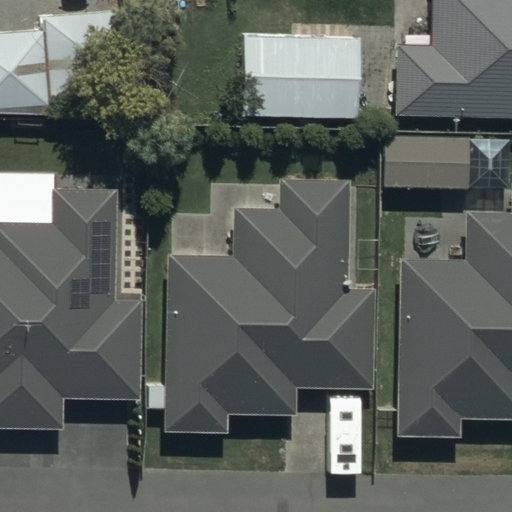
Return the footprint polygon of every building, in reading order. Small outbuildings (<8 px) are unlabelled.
[(511,0),(434,0),(433,47),(399,46),(397,112),(511,115),(511,0)] [(40,31),(0,33),(0,109),(122,104),(117,11),(40,15),(40,31)] [(361,39),(244,34),(240,117),(357,121),(361,39)] [(465,137),(380,135),(379,188),(464,190),(465,137)] [(230,255),(161,255),(161,434),(222,433),(222,417),(295,416),(295,388),(370,387),(369,286),(343,287),(343,182),(278,182),(278,210),(229,210),(230,255)] [(463,255),(397,254),(395,434),(457,434),(457,422),(511,422),(511,184),(509,185),(508,214),(464,213),(463,255)] [(0,429),(58,430),(59,397),(136,398),(138,304),(111,304),(112,191),(46,190),(46,228),(0,227),(0,429)]
